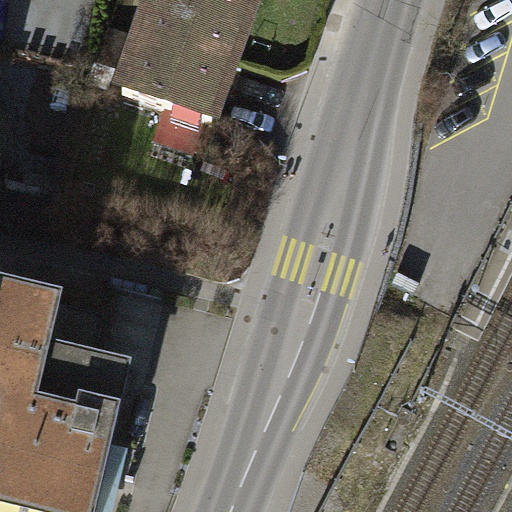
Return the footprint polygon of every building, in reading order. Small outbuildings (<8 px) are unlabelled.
[(254,0),(151,0),(117,100),(208,132),(254,0)] [(0,420),(24,426),(40,357),(51,311),(0,298),(0,420)] [(93,320),(51,311),(40,357),(82,366),(93,320)] [(0,420),(0,467),(96,490),(123,376),(82,366),(40,357),(24,426),(0,420)] [(90,511),(96,490),(0,467),(0,511),(90,511)]
